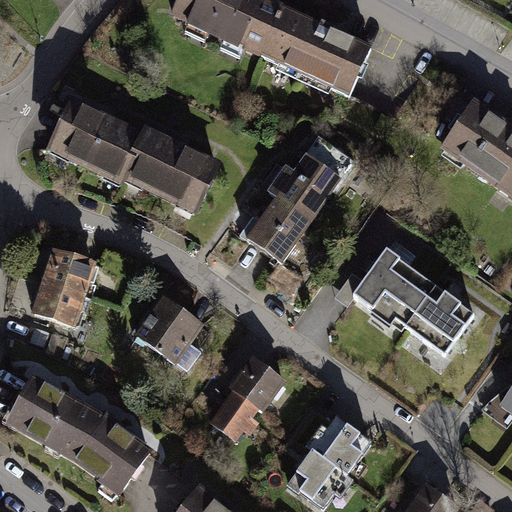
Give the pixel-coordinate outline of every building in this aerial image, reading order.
[(283,9),(265,0),(176,0),(168,17),(260,56),(283,9)] [(283,9),(260,56),(350,98),(373,51),(283,9)] [(70,100),(45,152),(195,217),(218,166),(70,100)] [(511,210),(511,140),(472,114),(440,163),(511,210)] [(353,163),(317,137),(292,173),(285,168),(266,194),(274,200),(245,242),(280,267),(353,163)] [(95,275),(54,262),(43,293),(85,307),(95,275)] [(446,373),(471,337),(386,280),(361,316),(446,373)] [(85,307),(43,293),(33,323),(76,339),(85,307)] [(176,374),(202,339),(155,305),(130,340),(176,374)] [(285,383),(249,358),(225,393),(228,396),(207,427),(233,445),(242,433),(248,438),(256,427),(251,423),(257,414),(261,417),(285,383)] [(127,504),(153,461),(31,385),(4,427),(127,504)] [(511,414),(511,394),(502,408),(511,414)] [(368,452),(332,428),(310,460),(319,466),(306,485),(325,498),(338,480),(346,485),(368,452)] [(446,511),(421,494),(407,511),(446,511)] [(216,511),(197,498),(186,511),(216,511)]
